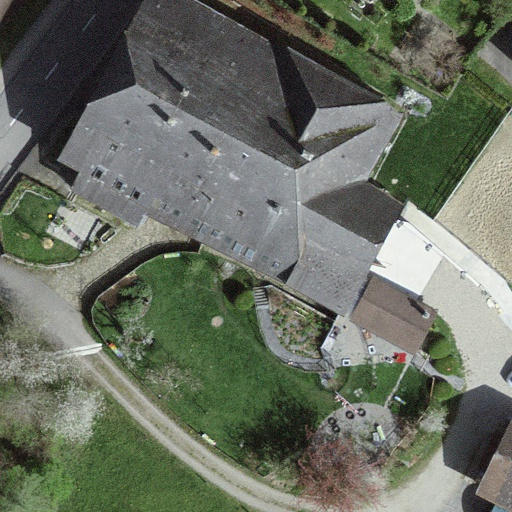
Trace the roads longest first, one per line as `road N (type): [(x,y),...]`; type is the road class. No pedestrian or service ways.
road 1 (residential): [(327,511),(278,505),(242,488),(0,283)]
road 2 (residential): [(511,385),(481,395),(438,463),(399,493),(335,511)]
road 3 (tertiary): [(106,0),(0,137)]
